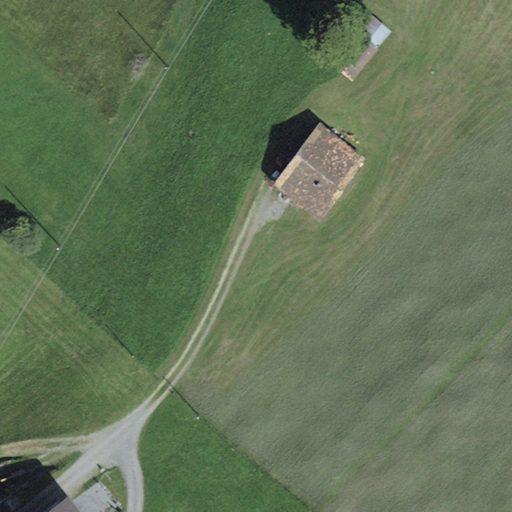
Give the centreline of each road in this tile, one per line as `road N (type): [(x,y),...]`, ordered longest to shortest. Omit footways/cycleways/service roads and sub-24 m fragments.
road 1 (track): [(133,511),(131,436),(182,364),(293,138)]
road 2 (unclassified): [(28,511),(131,436)]
